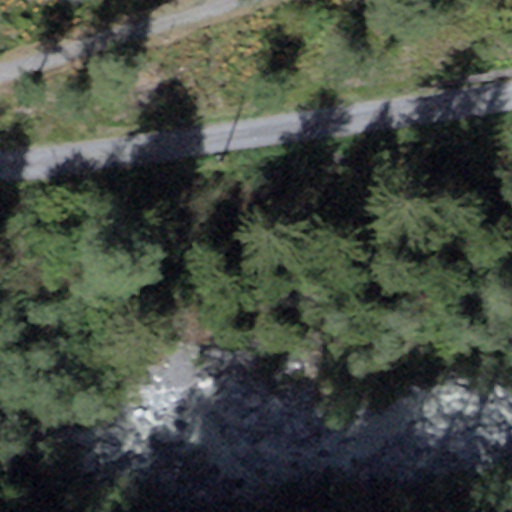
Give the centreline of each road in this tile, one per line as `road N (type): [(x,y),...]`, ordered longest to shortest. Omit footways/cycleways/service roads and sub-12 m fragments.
road 1 (track): [(469,102),(0,167)]
road 2 (track): [(0,74),(224,0)]
